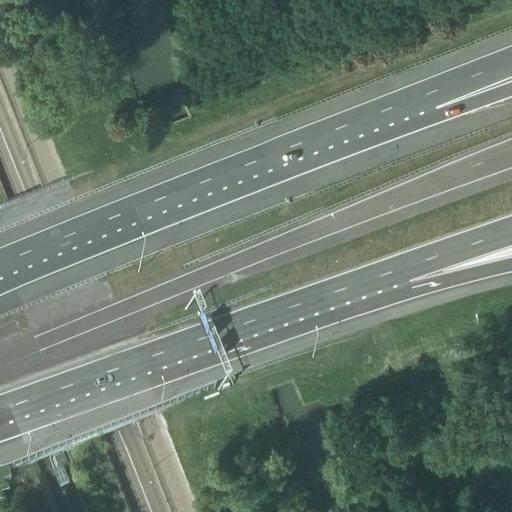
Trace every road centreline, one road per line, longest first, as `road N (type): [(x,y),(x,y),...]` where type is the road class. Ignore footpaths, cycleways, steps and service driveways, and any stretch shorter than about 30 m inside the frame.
road 1 (motorway): [(0,415),(393,274)]
road 2 (motorway): [(354,139),(0,279)]
road 3 (secondary): [(70,511),(0,333)]
road 4 (motorway): [(511,70),(354,139)]
road 5 (motorway): [(511,88),(354,139)]
road 6 (motorway): [(393,274),(511,233)]
